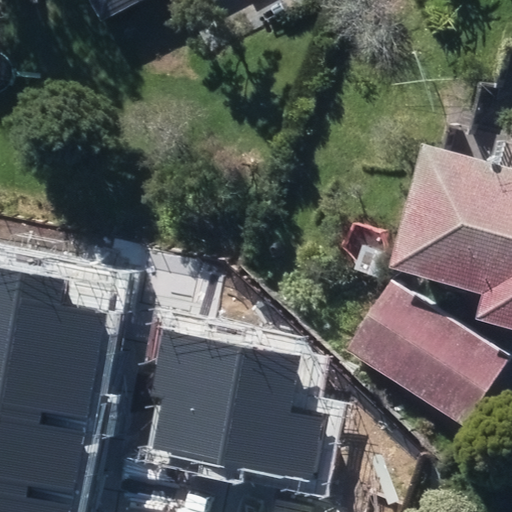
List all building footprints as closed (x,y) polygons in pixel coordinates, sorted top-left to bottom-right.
[(97,0),(107,20),(145,0),(97,0)] [(484,312),(511,320),(511,160),(430,138),(396,262),(491,288),(484,312)] [(0,269),(0,511),(71,511),(115,292),(0,269)] [(351,347),(469,426),(511,360),(511,352),(396,276),(384,295),(351,347)] [(298,358),(165,332),(142,447),(315,481),(329,409),(289,401),(298,358)] [(425,511),(467,511),(429,500),(425,511)]
